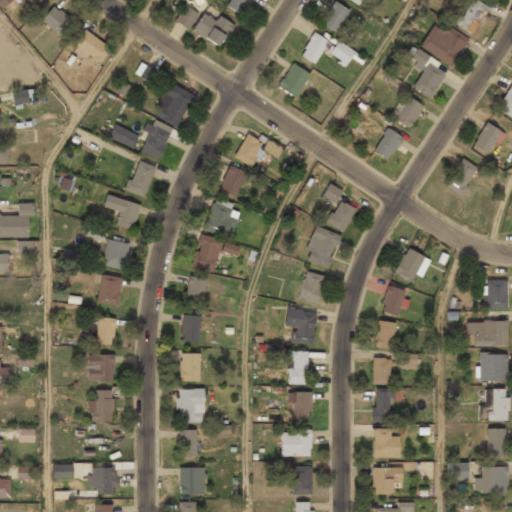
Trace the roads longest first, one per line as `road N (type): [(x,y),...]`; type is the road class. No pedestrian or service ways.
road 1 (residential): [(292,0),(205,139),(168,232),(148,322),(147,511)]
road 2 (residential): [(511,23),(360,268),(343,333),(340,511)]
road 3 (residential): [(101,0),(396,200),(511,256)]
